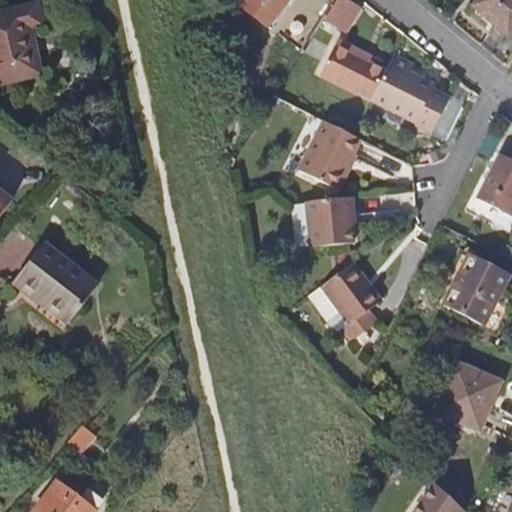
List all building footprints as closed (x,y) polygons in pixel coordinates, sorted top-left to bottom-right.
[(243,0),(239,6),(267,27),(286,0),(243,0)] [(325,20),(334,6),(324,0),(313,0),(317,3),(311,11),(317,15),(314,18),(322,24),(325,20)] [(345,0),(337,0),(334,6),(325,20),(344,32),(359,9),(345,0)] [(511,0),(476,0),(471,6),(507,37),(511,30),(511,0)] [(0,12),(0,84),(38,76),(29,29),(41,27),(36,4),(0,12)] [(315,34),(322,24),(314,18),(308,29),(315,34)] [(304,51),(315,34),(308,29),(296,47),(304,51)] [(373,102),(388,73),(371,64),(363,60),(365,55),(340,42),(323,76),(373,102)] [(373,59),(365,55),(363,60),(371,64),(373,59)] [(396,57),(388,73),(373,102),(435,133),(451,101),(433,91),(436,86),(412,74),(415,67),(396,57)] [(363,141),(355,137),(327,123),(302,172),(338,190),(363,141)] [(511,214),(511,158),(500,153),(477,197),(511,214)] [(0,217),(12,202),(0,192),(0,217)] [(354,199),(307,205),(312,250),(356,244),(353,217),(357,216),(354,199)] [(65,323),(95,284),(44,243),(16,278),(43,300),(41,304),(65,323)] [(447,307),(485,326),(511,275),(474,256),(447,307)] [(356,262),(324,285),(352,324),(384,300),(356,262)] [(436,413),(479,431),(499,383),(455,364),(436,413)] [(77,432),(68,442),(80,454),(95,437),(82,426),(77,432)] [(32,511),(93,511),(94,511),(93,511),(101,500),(87,489),(79,500),(55,482),(32,511)] [(459,511),(433,487),(418,511),(459,511)]
